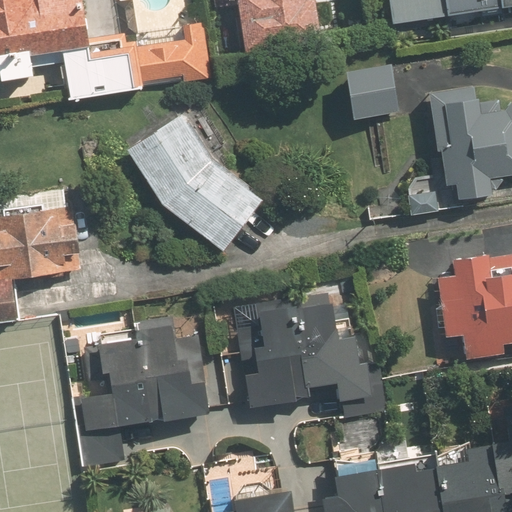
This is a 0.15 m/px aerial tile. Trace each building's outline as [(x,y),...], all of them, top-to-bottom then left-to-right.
[(0,0),(0,72),(30,68),(63,63),(69,98),(212,77),(204,22),(183,25),(185,40),(138,47),(137,40),(140,40),(134,1),(118,4),(122,33),(86,39),(80,0),(0,0)] [(234,2),(241,53),(315,42),(308,0),(213,0),(214,6),(234,2)] [(511,0),(385,0),(388,21),(511,2),(511,0)] [(387,61),(341,68),(348,117),(394,110),(387,61)] [(471,100),(468,83),(425,90),(434,149),(438,149),(443,184),(452,182),(454,197),(488,193),(488,187),(493,187),(500,176),(499,174),(511,172),(511,102),(507,99),(501,107),(496,108),(494,96),(471,100)] [(220,252),(260,199),(208,161),(179,116),(124,151),(160,207),(220,252)] [(442,186),(407,188),(409,213),(443,211),(442,186)] [(59,208),(56,191),(0,199),(0,322),(19,320),(12,279),(79,269),(70,207),(59,208)] [(511,251),(483,256),(482,252),(447,257),(450,272),(433,275),(442,334),(458,331),(463,356),(500,350),(499,341),(511,339),(511,341),(511,251)] [(234,327),(245,404),(291,398),(290,395),(306,393),(305,385),(333,381),(335,398),(339,398),(342,417),(382,411),(375,361),(354,364),(350,334),(332,336),(325,292),(288,297),(288,301),(254,307),(256,324),(234,327)] [(202,383),(195,337),(174,340),(171,319),(131,325),(133,340),(95,346),(95,348),(84,349),(89,382),(107,379),(109,395),(71,401),(81,468),(123,462),(117,426),(204,413),(199,383),(202,383)] [(318,495),(320,511),(511,511),(511,411),(501,413),(505,437),(487,440),(488,443),(462,447),(463,458),(429,463),(430,467),(411,469),(409,461),(329,473),(332,493),(318,495)]
